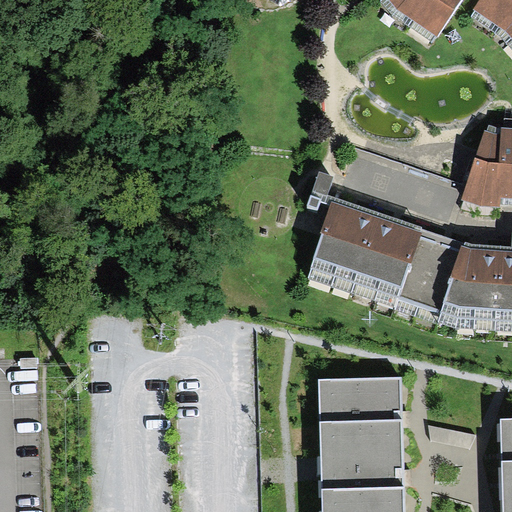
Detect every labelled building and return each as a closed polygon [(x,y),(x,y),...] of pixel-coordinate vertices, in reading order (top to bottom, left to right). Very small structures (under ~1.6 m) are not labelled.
[(386,0),(379,6),(399,22),(422,0),(386,0)] [(422,0),(399,22),(432,41),(461,0),(422,0)] [(511,0),(482,0),(465,26),(488,38),(511,9),(511,0)] [(511,9),(488,38),(508,52),(511,48),(511,9)] [(478,137),(455,215),(499,220),(503,204),(500,141),(478,137)] [(511,140),(500,141),(503,204),(511,205),(511,140)] [(460,176),(354,143),(343,181),(448,213),(460,176)] [(300,279),(392,309),(413,246),(321,216),(300,279)] [(439,320),(456,260),(413,246),(392,309),(439,320)] [(439,320),(435,333),(508,342),(511,341),(511,271),(456,260),(439,320)] [(400,384),(320,386),(322,511),(402,511),(402,480),(401,422),(400,384)] [(511,511),(511,426),(503,426),(504,511),(511,511)]
